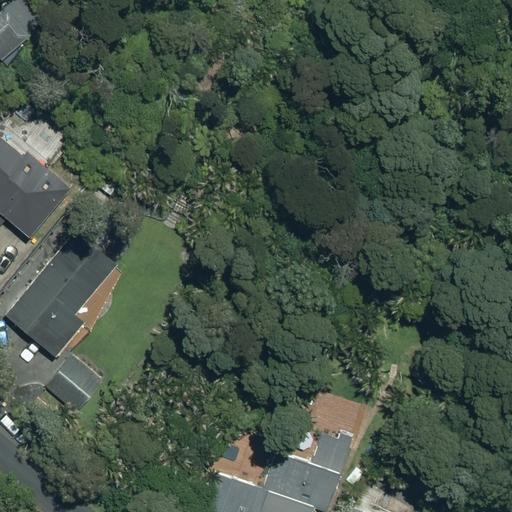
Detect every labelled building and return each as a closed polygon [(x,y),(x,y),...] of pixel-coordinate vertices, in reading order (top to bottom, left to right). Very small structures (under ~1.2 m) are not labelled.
[(0,52),(1,54),(32,28),(11,4),(4,9),(0,3),(0,52)] [(0,225),(10,214),(32,232),(74,181),(31,146),(26,152),(0,132),(0,225)] [(10,308),(61,350),(90,315),(80,307),(121,258),(81,224),(10,308)] [(41,383),(73,409),(99,377),(67,351),(41,383)] [(345,404),(363,408),(371,383),(352,378),(345,404)] [(368,420),(382,427),(394,407),(380,399),(368,420)] [(328,509),(354,434),(343,430),(342,435),(328,431),(316,463),(279,450),(266,487),(215,469),(201,511),(311,511),(317,505),(328,509)]
